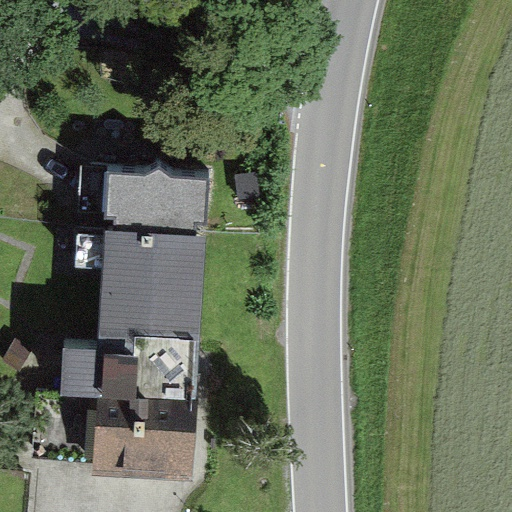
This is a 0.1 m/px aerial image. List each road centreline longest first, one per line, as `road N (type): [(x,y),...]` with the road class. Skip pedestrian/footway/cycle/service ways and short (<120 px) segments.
road 1 (tertiary): [(303,511),(302,223),(314,90),(340,0)]
road 2 (track): [(0,10),(314,90)]
